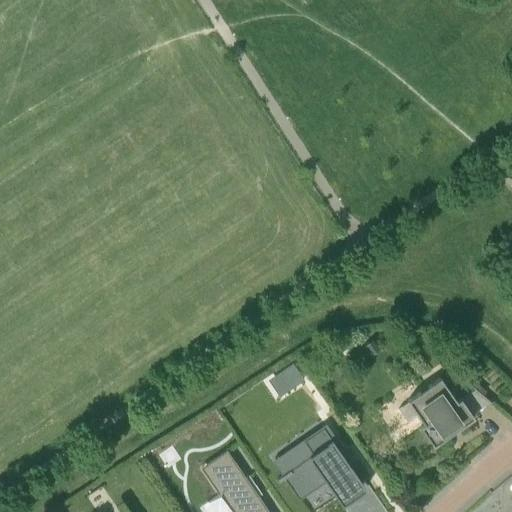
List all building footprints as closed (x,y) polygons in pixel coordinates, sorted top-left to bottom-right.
[(102,37),(136,28),(130,4),(96,13),(102,37)] [(200,58),(180,70),(188,85),(209,73),(200,58)] [(280,393),(302,378),(292,363),(270,378),(280,393)] [(456,401),(440,377),(407,400),(408,402),(398,408),(407,421),(417,414),(423,424),(419,427),(433,446),(474,417),(460,398),(456,401)] [(341,504),(364,487),(322,428),(303,442),(311,454),(281,475),(299,500),(325,482),(341,504)] [(268,511),(227,451),(226,452),(231,459),(205,476),(229,511),(268,511)]
